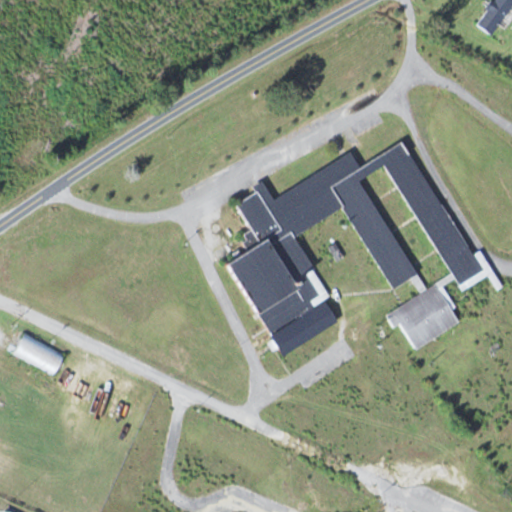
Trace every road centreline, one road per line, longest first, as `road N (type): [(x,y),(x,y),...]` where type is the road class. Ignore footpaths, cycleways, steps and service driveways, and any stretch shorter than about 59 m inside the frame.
road 1 (residential): [(437,511),(0,298)]
road 2 (residential): [(0,227),(155,122),(365,0)]
